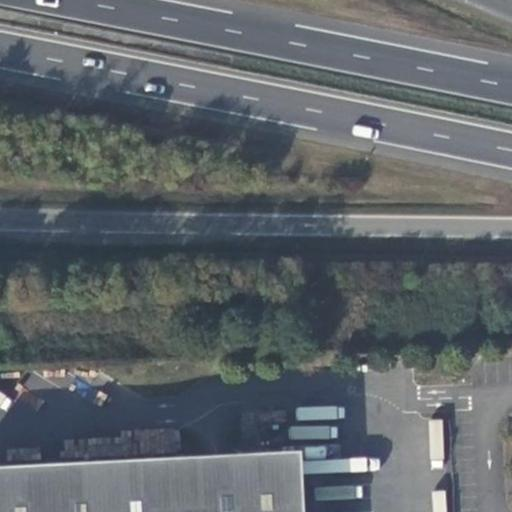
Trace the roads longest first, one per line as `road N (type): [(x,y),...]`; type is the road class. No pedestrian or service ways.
road 1 (trunk): [(0,51),(511,153)]
road 2 (trunk): [(0,224),(511,230)]
road 3 (trunk): [(511,88),(55,0)]
